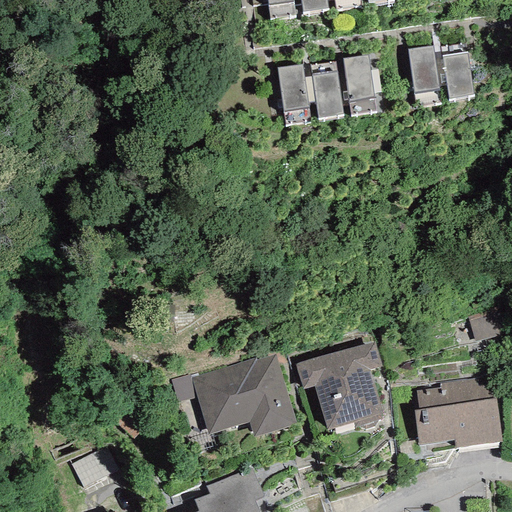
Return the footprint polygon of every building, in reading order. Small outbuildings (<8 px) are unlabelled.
[(292,0),(266,0),(270,19),(295,15),(292,0)] [(325,0),(300,0),(302,12),(327,8),(325,0)] [(358,0),(333,0),(335,11),(360,7),(358,0)] [(431,47),(407,49),(415,107),(440,103),(431,47)] [(466,53),(441,56),(448,99),(474,95),(466,53)] [(367,56),(342,58),(350,115),(375,112),(367,56)] [(334,62),(310,66),(317,118),(342,115),(334,62)] [(301,65),(277,68),(285,125),(310,122),(301,65)] [(499,310),(468,318),(474,342),(505,334),(499,310)] [(313,386),(327,430),(353,423),(354,428),(359,427),(364,430),(373,427),(377,420),(381,419),(379,414),(382,412),(369,371),(382,367),(374,342),(295,364),(303,390),(313,386)] [(209,435),(248,423),(253,437),(296,424),(275,355),(257,360),(255,358),(191,378),(209,435)] [(170,380),(177,402),(195,398),(189,375),(170,380)] [(418,446),(453,440),(455,448),(502,441),(493,376),(439,384),(440,388),(416,391),(418,410),(414,411),(418,446)] [(114,422),(135,440),(151,420),(130,403),(114,422)] [(72,464),(83,487),(116,471),(104,448),(72,464)] [(198,511),(196,511),(258,511),(254,501),(263,497),(251,468),(206,486),(208,494),(193,500),(198,511)]
